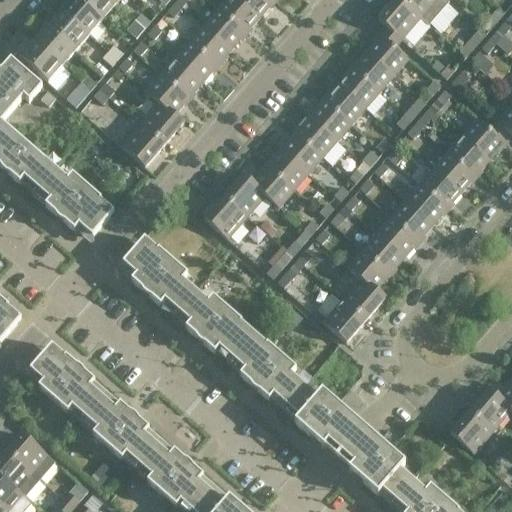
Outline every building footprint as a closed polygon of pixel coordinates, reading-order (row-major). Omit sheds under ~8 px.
[(89,38),(102,22),(76,0),(70,0),(60,13),(89,38)] [(76,0),(102,22),(115,7),(106,0),(76,0)] [(260,20),(237,0),(227,0),(217,12),(245,36),(260,20)] [(274,3),(270,0),(237,0),(260,20),(274,3)] [(449,4),(444,0),(397,0),(397,1),(420,21),(428,28),(449,4)] [(378,22),(401,43),(420,21),(397,1),(378,22)] [(182,10),(175,4),(166,14),(174,20),(182,10)] [(505,15),(499,10),(490,19),(497,25),(505,15)] [(245,36),(217,12),(203,28),(231,53),(245,36)] [(75,53),(89,38),(60,13),(46,28),(75,53)] [(149,25),(139,17),(134,23),(143,32),(149,25)] [(511,28),(511,21),(509,19),(501,28),(507,34),(511,28)] [(128,30),(126,32),(136,40),(137,38),(143,32),(134,23),(128,30)] [(162,34),(155,27),(146,37),(153,43),(162,34)] [(62,68),(75,53),(46,28),(34,43),(62,68)] [(231,53),(203,28),(189,45),(216,69),(231,53)] [(486,37),(480,31),(472,40),(478,46),(486,37)] [(380,38),(366,54),(394,78),(408,62),(380,38)] [(489,55),(497,46),(491,40),(482,49),(489,55)] [(19,60),(48,85),(62,68),(34,43),(19,60)] [(148,50),(140,44),(132,54),(139,60),(148,50)] [(216,69),(189,45),(174,62),(202,86),(216,69)] [(122,56),(113,48),(107,54),(116,62),(122,56)] [(101,61),(111,69),(116,62),(107,54),(101,61)] [(379,95),(394,78),(366,54),(352,71),(379,95)] [(478,56),(472,64),(477,68),(484,60),(479,55),(478,56)] [(133,67),(126,60),(117,70),(125,77),(133,67)] [(0,125),(2,125),(23,100),(29,105),(42,89),(11,62),(0,74),(0,125)] [(202,86),(174,62),(160,78),(188,102),(202,86)] [(446,82),(455,73),(448,67),(440,76),(446,82)] [(365,111),(379,95),(352,71),(337,87),(365,111)] [(452,87),(459,93),(469,81),(462,75),(452,87)] [(96,86),(87,78),(81,84),(90,92),(96,86)] [(160,78),(145,95),(159,106),(173,119),(175,117),(188,102),(160,78)] [(119,89),(109,80),(99,91),(110,100),(119,89)] [(75,91),(66,101),(76,109),(85,99),(90,92),(81,84),(75,91)] [(425,93),(432,99),(440,90),(434,84),(425,93)] [(351,128),(365,111),(337,87),(323,104),(351,128)] [(107,101),(99,93),(92,100),(101,108),(107,101)] [(48,109),(55,101),(47,94),(41,102),(48,109)] [(445,94),(437,103),(443,109),(451,99),(445,94)] [(426,106),(419,100),(411,110),(418,115),(426,106)] [(336,145),(351,128),(323,104),(308,120),(336,145)] [(164,148),(184,125),(175,117),(173,119),(159,106),(141,127),(164,148)] [(511,107),(496,125),(511,138),(511,107)] [(422,119),(429,125),(437,116),(430,110),(422,119)] [(96,119),(106,137),(119,129),(108,111),(96,119)] [(397,126),(403,132),(411,123),(405,117),(397,126)] [(322,161),(336,145),(308,120),(294,137),(322,161)] [(496,125),(490,133),(476,121),(462,138),(490,162),(511,138),(496,125)] [(24,181),(37,192),(55,171),(2,125),(0,125),(0,169),(19,186),(24,181)] [(141,127),(121,150),(145,170),(164,148),(141,127)] [(408,136),(415,142),(422,132),(416,127),(408,136)] [(308,178),(322,161),(294,137),(280,153),(308,178)] [(408,149),(413,144),(406,138),(402,143),(408,149)] [(490,162),(462,138),(448,154),(476,178),(490,162)] [(376,150),(383,156),(391,147),(384,141),(376,150)] [(403,160),(394,152),(387,160),(396,168),(403,160)] [(293,194),(308,178),(280,153),(265,170),(293,194)] [(370,154),(361,164),(369,171),(378,161),(370,154)] [(476,178),(448,154),(433,171),(461,195),(476,178)] [(373,176),(380,182),(388,173),(381,167),(373,176)] [(251,186),(265,199),(279,211),(293,194),(265,170),(252,185),(251,186)] [(114,215),(100,203),(101,202),(72,177),(67,182),(55,171),(37,192),(50,203),(45,208),(63,224),(74,234),(79,228),(92,240),(114,215)] [(461,195),(433,171),(419,187),(447,211),(461,195)] [(347,183),(354,189),(362,180),(355,174),(347,183)] [(252,185),(243,177),(223,200),(246,220),(265,199),(251,186),(252,185)] [(359,193),(365,199),(373,189),(367,184),(359,193)] [(447,211),(419,187),(405,204),(432,228),(447,211)] [(333,200),(340,205),(348,196),(341,190),(333,200)] [(223,200),(204,222),(227,242),(246,220),(223,200)] [(352,200),(344,209),(351,215),(359,206),(352,200)] [(432,228),(405,204),(390,220),(418,245),(432,228)] [(319,216),(325,222),(333,213),(327,207),(319,216)] [(330,225),(337,231),(345,222),(338,216),(330,225)] [(418,245),(390,220),(376,237),(404,261),(418,245)] [(264,224),(259,229),(270,239),(275,233),(264,224)] [(312,224),(304,233),(311,239),(319,230),(312,224)] [(316,243),(322,248),(330,239),(323,234),(316,243)] [(362,253),(390,277),(404,261),(376,237),(362,253)] [(186,276),(158,252),(157,253),(144,241),(122,266),(136,278),(131,283),(160,309),(165,303),(177,314),(195,294),(182,282),(186,276)] [(286,254),(292,260),(300,251),(294,245),(286,254)] [(271,271),(266,277),(273,282),(281,273),(292,260),(286,254),(281,250),(268,265),(273,270),(271,271)] [(361,282),(362,280),(376,292),(390,277),(362,253),(347,270),(361,282)] [(297,264),(303,270),(311,261),(305,255),(297,264)] [(298,276),(303,270),(297,264),(292,270),(298,276)] [(239,271),(252,283),(258,277),(244,265),(239,271)] [(284,292),(292,283),(286,277),(278,286),(284,292)] [(385,300),(376,292),(362,280),(361,282),(342,304),(365,324),(385,300)] [(185,331),(203,346),(214,356),(219,350),(232,361),(253,336),(240,325),(241,324),(212,298),(207,304),(195,294),(177,314),(190,325),(185,331)] [(0,345),(21,321),(7,310),(8,309),(0,301),(0,345)] [(365,324),(342,304),(323,326),(346,346),(365,324)] [(291,344),(299,328),(287,322),(279,337),(291,344)] [(273,398),(286,409),(304,388),(290,376),(295,371),(266,346),(265,347),(253,336),(232,361),(244,372),(239,378),(269,403),(273,398)] [(94,384),(84,374),(65,359),(65,360),(51,348),(29,373),(43,384),(38,390),(67,415),(72,410),(84,421),(106,396),(94,385),(94,384)] [(498,399),(511,410),(511,412),(511,413),(511,384),(498,399)] [(361,428),(350,419),(321,393),(316,399),(304,388),(286,409),(299,420),(294,425),(334,460),(337,463),(351,475),(377,498),(382,492),(395,503),(413,483),(400,472),(405,467),(361,428)] [(493,434),(511,413),(511,412),(511,410),(498,399),(489,391),(470,414),(493,434)] [(139,468),(160,443),(148,432),(149,431),(120,406),(119,407),(106,396),(84,421),(97,432),(92,437),(121,462),(126,457),(139,468)] [(493,434),(470,414),(450,436),(473,457),(493,434)] [(6,453),(40,482),(55,465),(21,436),(6,453)] [(140,469),(129,481),(141,492),(147,485),(161,497),(176,510),(180,504),(189,511),(196,511),(215,490),(202,479),(203,478),(192,469),(188,466),(185,462),(174,453),(173,454),(170,451),(160,443),(139,468),(140,469)] [(0,478),(25,500),(40,482),(6,453),(0,459),(0,478)] [(25,511),(31,506),(25,500),(0,478),(0,508),(4,511),(25,511)] [(457,511),(430,488),(425,494),(413,483),(395,503),(404,511),(457,511)] [(241,511),(229,501),(228,501),(215,490),(196,511),(241,511)] [(63,503),(73,511),(79,504),(70,496),(63,503)] [(72,511),(73,511),(63,503),(57,510),(59,511),(72,511)]
